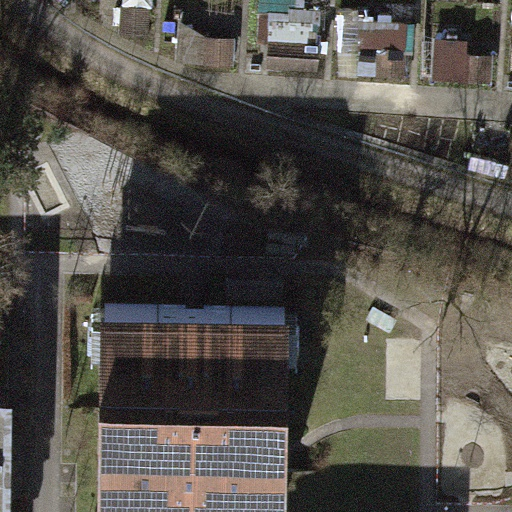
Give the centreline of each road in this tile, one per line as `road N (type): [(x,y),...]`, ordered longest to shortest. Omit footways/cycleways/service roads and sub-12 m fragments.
road 1 (track): [(511,204),(223,112),(101,58),(27,0)]
road 2 (track): [(511,110),(159,84)]
